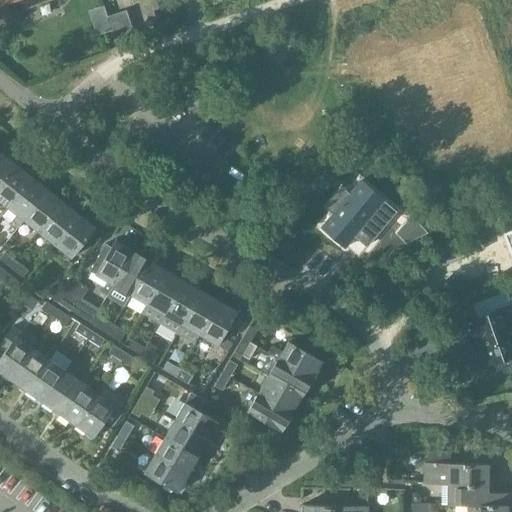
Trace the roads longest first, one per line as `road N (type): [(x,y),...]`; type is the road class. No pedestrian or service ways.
road 1 (residential): [(404,398),(332,321),(50,124)]
road 2 (residential): [(50,124),(148,55),(298,0)]
road 3 (residential): [(237,511),(404,398)]
road 4 (residential): [(131,511),(0,428)]
